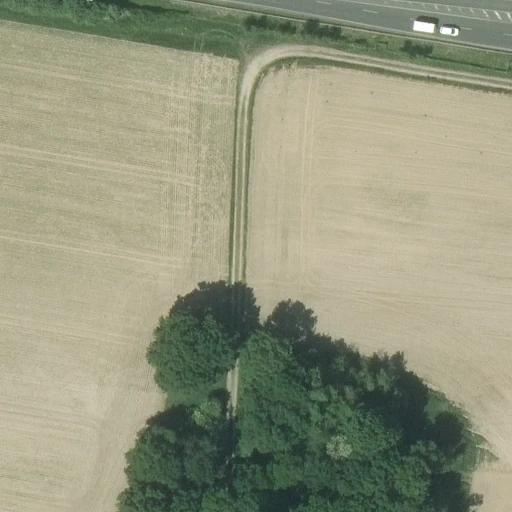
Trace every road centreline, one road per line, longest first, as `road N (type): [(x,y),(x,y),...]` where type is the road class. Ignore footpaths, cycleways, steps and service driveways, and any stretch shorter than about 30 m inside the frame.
road 1 (track): [(231,511),(248,91),(258,64),(282,48),(511,85)]
road 2 (trunk): [(341,0),(511,34)]
